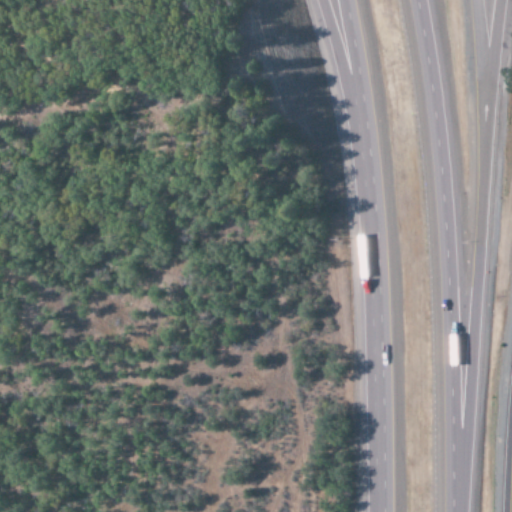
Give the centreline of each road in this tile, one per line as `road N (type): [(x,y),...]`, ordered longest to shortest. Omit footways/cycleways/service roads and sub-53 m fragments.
road 1 (motorway): [(347,0),(378,270),(380,511)]
road 2 (motorway): [(467,511),(462,251),(436,0)]
road 3 (motorway): [(465,410),(487,225),(489,71)]
road 4 (motorway): [(323,0),(365,125)]
